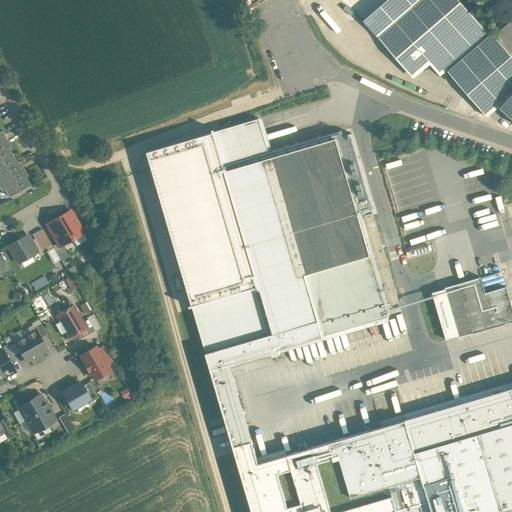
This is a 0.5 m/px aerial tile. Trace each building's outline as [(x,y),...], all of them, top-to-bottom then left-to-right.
[(386,0),(368,16),(387,38),(431,0),(386,0)] [(459,0),(431,0),(387,38),(406,61),(403,64),(407,69),(411,66),(413,69),(428,56),(474,17),(459,0)] [(474,17),(428,56),(444,74),(447,71),(490,35),(474,17)] [(511,19),(494,35),(511,55),(511,19)] [(490,35),(447,71),(487,116),(506,99),(507,99),(511,93),(511,55),(494,35),(492,33),(490,35)] [(511,94),(507,99),(506,99),(500,106),(511,117),(511,94)] [(280,352),(279,349),(388,316),(387,313),(401,309),(372,213),(359,217),(336,137),(270,156),(259,118),(214,131),(260,286),(193,306),(206,352),(206,353),(233,446),(252,440),(231,367),(274,354),(277,355),(278,353),(280,352)] [(0,159),(12,152),(8,145),(10,144),(2,130),(0,130),(0,159)] [(260,286),(214,131),(147,151),(152,167),(193,306),(260,286)] [(0,187),(1,189),(4,187),(9,195),(30,183),(25,175),(27,173),(19,159),(17,161),(12,152),(0,159),(0,187)] [(70,210),(47,223),(58,242),(60,246),(62,244),(83,232),(70,210)] [(46,247),(37,231),(32,234),(41,249),(46,247)] [(26,235),(8,245),(18,263),(38,251),(32,240),(29,241),(26,235)] [(69,257),(62,244),(60,246),(58,242),(53,245),(61,261),(69,257)] [(9,268),(1,254),(0,254),(0,272),(1,273),(9,268)] [(498,272),(481,277),(482,282),(499,277),(498,272)] [(499,277),(482,282),(484,287),(504,281),(503,276),(499,277)] [(460,336),(511,320),(511,306),(506,287),(506,286),(485,292),(480,277),(446,287),(445,287),(460,336)] [(87,301),(80,304),(83,312),(90,310),(87,301)] [(73,305),(56,314),(69,337),(86,327),(73,305)] [(47,333),(41,323),(34,327),(35,330),(36,330),(40,337),(47,333)] [(40,337),(36,330),(35,330),(25,336),(37,356),(47,350),(40,337)] [(15,342),(19,350),(26,362),(37,356),(25,336),(15,342)] [(13,339),(6,343),(7,344),(13,354),(19,350),(15,342),(13,339)] [(2,347),(2,348),(3,348),(11,362),(16,359),(13,354),(7,344),(2,347)] [(112,360),(103,345),(96,349),(105,364),(112,360)] [(95,347),(81,355),(85,362),(84,362),(89,370),(90,370),(94,378),(108,369),(105,364),(96,349),(95,347)] [(11,362),(3,348),(2,348),(0,349),(0,371),(2,376),(12,371),(13,366),(11,362)] [(80,381),(62,391),(72,408),(89,398),(82,385),(80,381)] [(98,397),(89,381),(82,385),(89,398),(91,401),(98,397)] [(125,400),(133,396),(128,387),(120,391),(125,400)] [(511,511),(511,387),(406,419),(405,419),(334,440),(331,439),(330,441),(328,442),(332,456),(338,454),(351,496),(397,482),(404,507),(386,511),(511,511)] [(27,392),(14,399),(18,406),(31,399),(27,392)] [(31,399),(18,406),(25,419),(48,406),(40,393),(31,399)] [(48,406),(25,419),(33,432),(47,424),(55,419),(48,406)] [(4,418),(0,420),(0,424),(3,431),(5,434),(11,431),(4,418)] [(47,424),(33,432),(37,439),(51,431),(47,424)] [(386,511),(404,507),(397,482),(351,496),(338,454),(332,456),(328,442),(259,463),(252,440),(233,446),(252,511),(386,511)]
